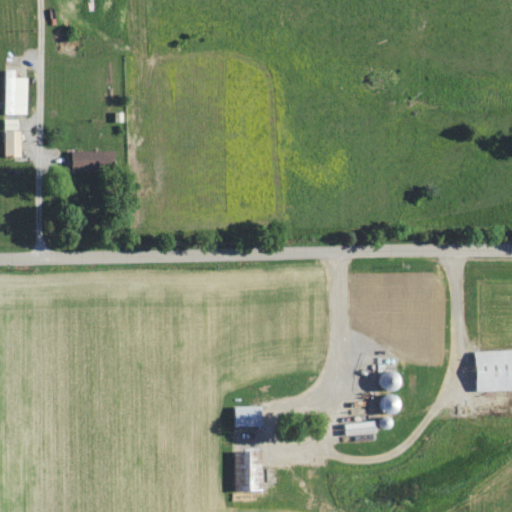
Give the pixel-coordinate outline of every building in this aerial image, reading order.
[(26,113),(27,76),(15,75),(15,68),(5,68),(4,112),(26,113)] [(19,129),(3,129),(3,155),(19,154),(19,129)] [(71,150),(72,168),(112,167),(112,150),(71,150)] [(477,390),(511,388),(511,348),(475,350),(477,390)] [(262,404),(231,405),(231,425),(262,424),(262,404)] [(234,450),(233,489),(258,490),(258,472),(254,471),(255,450),(234,450)]
